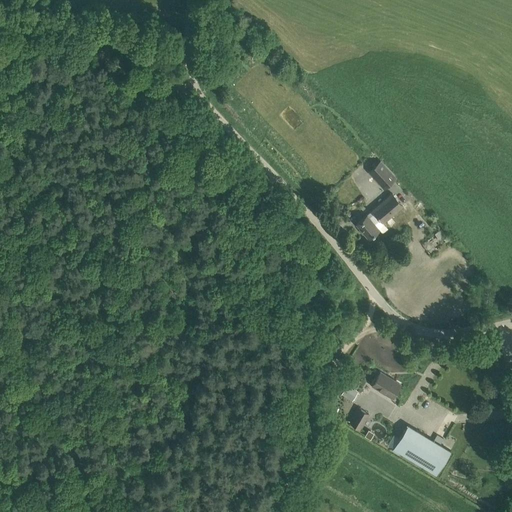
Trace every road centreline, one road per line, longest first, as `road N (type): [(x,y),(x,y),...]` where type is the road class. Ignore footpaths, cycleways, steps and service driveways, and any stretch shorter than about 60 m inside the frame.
road 1 (unclassified): [(511,325),(434,334),(392,317),(280,179),(186,91),(187,0)]
road 2 (track): [(270,511),(344,351),(398,321)]
road 3 (track): [(186,91),(101,33),(0,21)]
